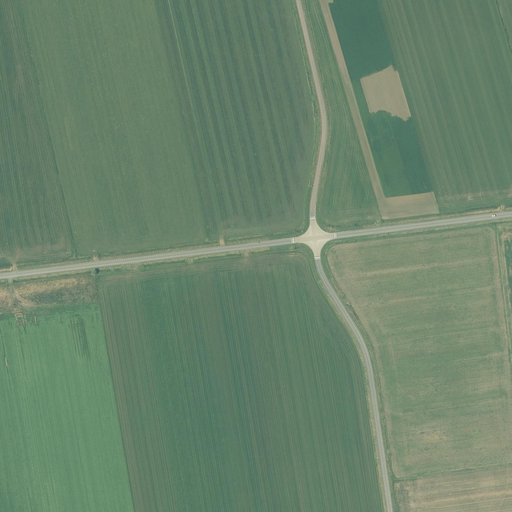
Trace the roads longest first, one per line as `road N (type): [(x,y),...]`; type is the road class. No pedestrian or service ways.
road 1 (tertiary): [(0,276),(311,237)]
road 2 (tertiary): [(386,511),(360,353),(322,285),(311,237)]
road 3 (tertiary): [(311,237),(320,111),(295,0)]
road 4 (tertiary): [(511,213),(311,237)]
